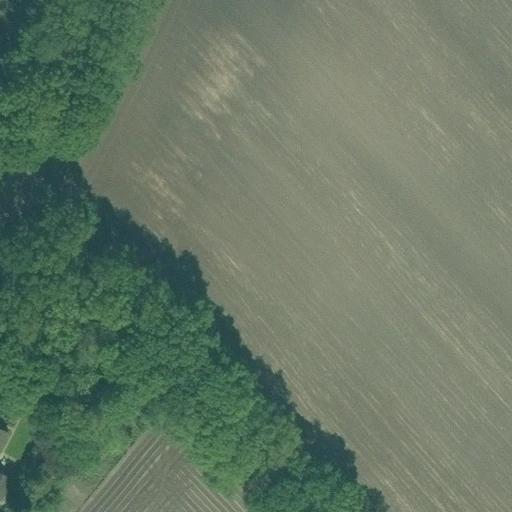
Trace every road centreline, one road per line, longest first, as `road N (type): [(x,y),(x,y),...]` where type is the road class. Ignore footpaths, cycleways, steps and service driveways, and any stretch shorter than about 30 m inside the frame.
road 1 (unclassified): [(318,511),(15,196)]
road 2 (unclassified): [(15,196),(100,0)]
